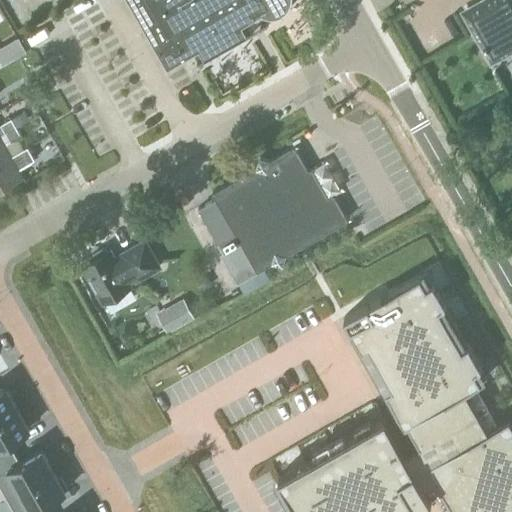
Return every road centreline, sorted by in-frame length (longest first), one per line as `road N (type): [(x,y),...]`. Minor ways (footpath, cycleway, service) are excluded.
road 1 (residential): [(366,41),(0,247)]
road 2 (tertiary): [(511,292),(366,41)]
road 3 (residential): [(0,289),(124,511)]
